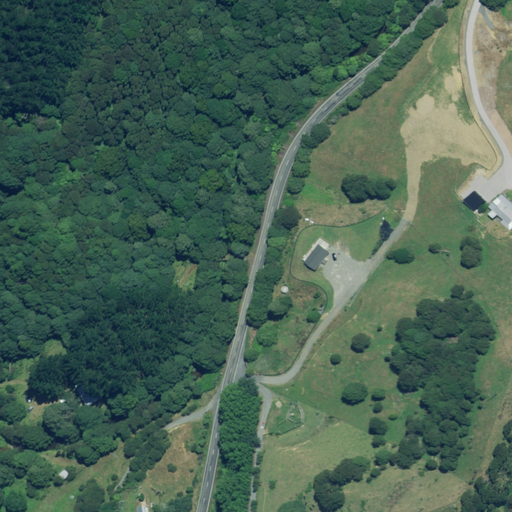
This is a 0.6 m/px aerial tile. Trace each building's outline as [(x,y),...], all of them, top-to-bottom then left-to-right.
[(466,130),(459,123),(456,127),(463,133),(466,130)] [(455,161),(450,157),(447,161),(452,165),(455,161)] [(511,209),(501,198),(492,207),(495,210),(491,214),(495,219),(499,215),(505,220),(502,223),(510,230),(511,228),(511,209)] [(483,225),(479,220),(475,224),(479,228),(483,225)] [(330,245),(321,238),(305,260),(318,270),(332,252),(328,249),(330,245)] [(346,265),(339,258),(334,263),(341,270),(346,265)] [(98,399),(85,378),(72,385),(85,407),(98,399)] [(70,475),(66,470),(60,475),(65,480),(70,475)]
